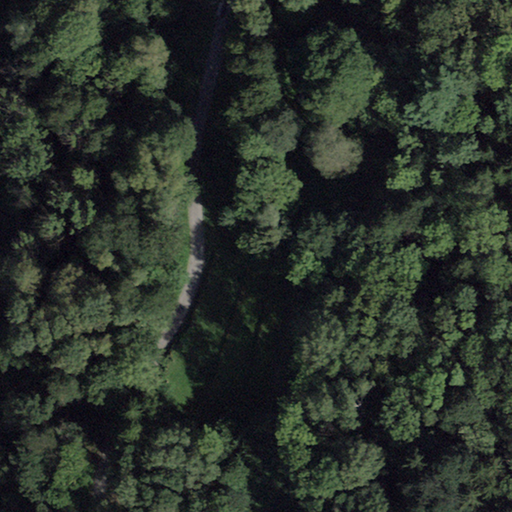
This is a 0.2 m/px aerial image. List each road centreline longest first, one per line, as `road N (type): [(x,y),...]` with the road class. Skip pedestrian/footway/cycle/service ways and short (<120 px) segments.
road 1 (track): [(242,0),(198,110),(191,300),(140,511)]
road 2 (unclassified): [(414,0),(429,42),(444,53),(460,48),(475,27),(476,0)]
